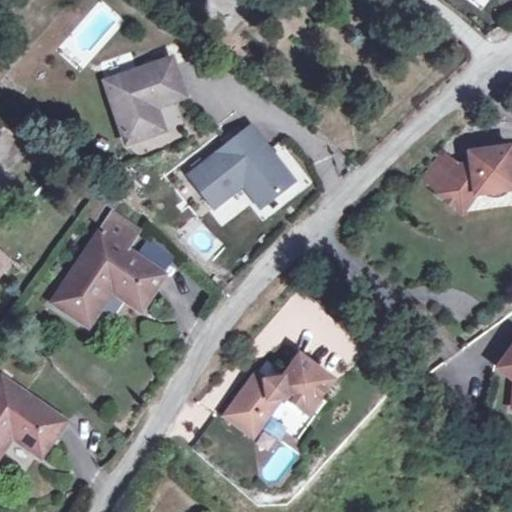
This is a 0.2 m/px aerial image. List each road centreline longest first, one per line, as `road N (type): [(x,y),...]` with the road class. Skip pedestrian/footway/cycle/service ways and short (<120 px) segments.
road 1 (residential): [(100,511),(222,318),(297,241)]
road 2 (residential): [(297,241),(511,447)]
road 3 (residential): [(297,241),(498,56)]
